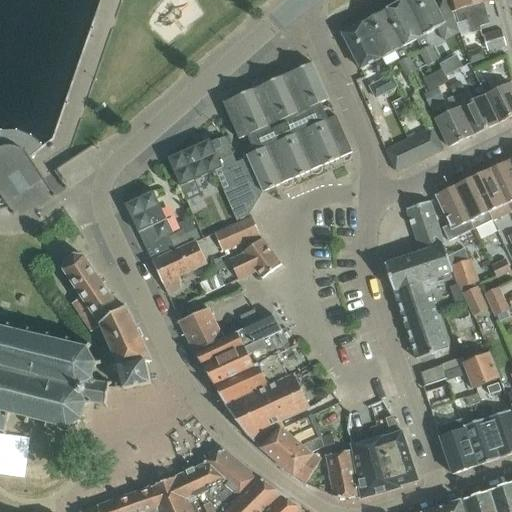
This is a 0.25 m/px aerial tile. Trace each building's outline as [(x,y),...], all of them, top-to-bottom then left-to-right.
[(419,51),(426,66),(435,60),(423,35),(415,20),(404,0),(403,0),(382,11),(401,47),(415,40),(421,50),(419,51)] [(430,0),(404,0),(423,35),(438,28),(444,40),(458,32),(460,36),(461,36),(447,0),(443,0),(433,5),(430,0)] [(447,0),(461,36),(480,30),(479,27),(478,27),(470,0),(447,0)] [(470,0),(478,27),(479,27),(489,23),(483,2),(491,0),(470,0)] [(382,11),(361,22),(380,58),(393,51),(399,62),(397,63),(404,76),(414,71),(401,47),(382,11)] [(359,69),(380,58),(361,22),(340,33),(359,69)] [(506,47),(501,29),(482,35),(487,51),(506,47)] [(469,64),(484,59),(481,48),(465,52),(469,64)] [(245,156),(246,158),(261,192),(280,184),(282,186),(285,187),(286,187),(288,187),(291,185),(292,182),(291,179),(309,171),(310,173),(313,175),(314,175),(317,174),(320,171),(321,169),(321,166),(339,158),(340,160),(342,161),(343,162),(346,162),(349,160),(351,157),(351,154),(350,153),(351,152),(335,116),(327,120),(320,103),(328,100),(311,63),(293,71),(289,68),(286,68),(285,68),(283,71),(282,76),(264,84),(261,82),(259,81),(256,81),(255,82),(253,84),(253,87),(253,89),(235,97),(232,94),(229,94),(227,94),(226,94),(224,97),(223,98),(223,102),(221,103),(238,139),(246,136),(253,152),(245,156)] [(395,86),(390,75),(368,86),(374,97),(395,86)] [(479,84),(484,95),(498,123),(511,116),(511,87),(510,83),(492,91),(487,80),(479,84)] [(450,86),(454,96),(473,135),(498,123),(484,95),(468,103),(462,92),(458,83),(450,86)] [(448,147),(473,135),(454,96),(447,99),(452,110),(434,119),(448,147)] [(440,150),(430,129),(412,137),(422,159),(440,150)] [(261,192),(246,158),(235,163),(223,137),(210,143),(208,139),(166,158),(179,187),(220,169),(229,188),(222,191),(235,221),(248,215),(247,215),(261,192)] [(412,137),(407,140),(385,149),(395,171),(422,159),(412,137)] [(0,181),(31,161),(27,155),(26,153),(24,152),(21,149),(20,148),(16,146),(12,145),(10,145),(8,145),(6,145),(2,146),(0,146),(0,181)] [(509,210),(511,208),(511,168),(507,158),(489,167),(506,204),(509,210)] [(31,161),(0,181),(0,196),(4,203),(42,178),(31,161)] [(491,219),(509,210),(506,204),(489,167),(470,177),(491,219)] [(474,228),(491,219),(470,177),(453,186),(473,229),(474,228)] [(42,178),(4,203),(17,222),(54,197),(42,178)] [(449,241),(473,229),(453,186),(434,195),(448,224),(442,227),(449,241)] [(150,259),(174,248),(175,249),(199,238),(189,218),(178,224),(181,231),(169,236),(168,235),(173,233),(153,191),(124,205),(150,259)] [(405,209),(420,252),(443,245),(429,201),(405,209)] [(258,236),(250,217),(214,233),(222,251),(258,236)] [(281,264),(261,238),(242,252),(243,255),(228,260),(237,280),(255,271),(261,279),(281,264)] [(206,264),(195,242),(151,260),(166,294),(179,287),(179,276),(206,264)] [(384,264),(395,296),(427,286),(425,281),(452,272),(443,245),(420,252),(384,264)] [(314,267),(329,266),(328,250),(313,251),(314,267)] [(66,292),(73,303),(72,303),(91,331),(100,325),(104,335),(95,338),(100,349),(109,345),(117,363),(118,367),(145,361),(146,362),(150,361),(125,307),(120,310),(83,257),(73,255),(65,261),(62,271),(70,282),(62,287),(66,292)] [(457,289),(459,289),(478,282),(470,259),(451,265),(454,278),(456,284),(457,289)] [(505,259),(490,266),(496,279),(510,272),(505,259)] [(198,283),(203,295),(224,285),(218,274),(198,283)] [(449,287),(454,305),(463,302),(459,289),(457,289),(456,284),(449,287)] [(395,296),(406,328),(437,317),(427,286),(395,296)] [(488,310),(477,286),(462,293),(465,301),(473,317),(488,310)] [(509,310),(498,287),(483,294),(494,317),(509,310)] [(177,321),(193,351),(222,338),(207,308),(177,321)] [(193,351),(212,385),(258,364),(270,358),(284,352),(276,334),(281,331),(273,315),(222,338),(193,351)] [(448,350),(437,317),(406,328),(417,360),(448,350)] [(0,431),(1,432),(3,435),(5,434),(4,431),(7,419),(8,419),(9,414),(26,418),(24,423),(27,424),(28,419),(45,423),(44,429),(47,430),(48,424),(66,428),(66,433),(69,433),(69,427),(80,421),(84,424),(86,421),(82,417),(85,405),(91,402),(103,405),(106,407),(107,406),(105,403),(108,385),(111,383),(111,381),(107,384),(98,383),(93,379),(96,365),(101,365),(100,362),(96,362),(88,349),(91,344),(89,343),(86,347),(68,343),(69,338),(66,337),(65,342),(48,338),(49,333),(46,333),(45,337),(29,333),(29,329),(27,328),(25,333),(9,329),(10,324),(7,323),(6,328),(0,326),(0,431)] [(471,390),(498,381),(487,349),(462,358),(419,373),(423,387),(446,379),(446,381),(466,374),(471,390)] [(212,385),(224,406),(283,379),(287,377),(277,356),(285,352),(284,352),(270,358),(258,364),(212,385)] [(151,384),(146,362),(145,361),(118,367),(122,390),(151,384)] [(309,407),(294,374),(287,377),(283,379),(224,406),(251,441),(280,429),(284,427),(281,421),(309,408),(312,415),(334,405),(326,395),(309,407)] [(497,383),(486,387),(489,395),(500,391),(497,383)] [(468,406),(479,402),(476,394),(465,398),(468,406)] [(348,440),(350,445),(351,450),(360,498),(401,487),(400,485),(418,480),(402,431),(383,400),(351,416),(348,440)] [(504,456),(511,453),(511,410),(510,406),(489,413),(504,456)] [(480,464),(504,456),(489,413),(467,421),(480,464)] [(280,429),(251,441),(261,451),(293,476),(304,484),(318,461),(309,453),(298,444),(321,436),(312,415),(284,427),(280,429)] [(454,472),(480,464),(467,421),(441,429),(454,472)] [(330,432),(321,436),(298,444),(309,453),(333,444),(330,432)] [(194,496),(202,511),(221,511),(257,478),(255,476),(222,447),(200,463),(183,473),(191,498),(194,496)] [(332,495),(360,498),(351,450),(325,456),(332,495)] [(191,511),(185,502),(191,498),(183,473),(151,487),(158,511),(191,511)] [(263,511),(281,495),(257,478),(221,511),(263,511)] [(511,511),(511,482),(462,500),(465,511),(511,511)] [(158,511),(151,487),(116,499),(120,511),(158,511)] [(302,511),(304,511),(281,495),(263,511),(302,511)] [(185,502),(191,511),(202,511),(194,496),(191,498),(185,502)] [(77,511),(120,511),(116,499),(98,506),(97,505),(78,511),(77,511)] [(463,511),(460,501),(425,511),(463,511)]
